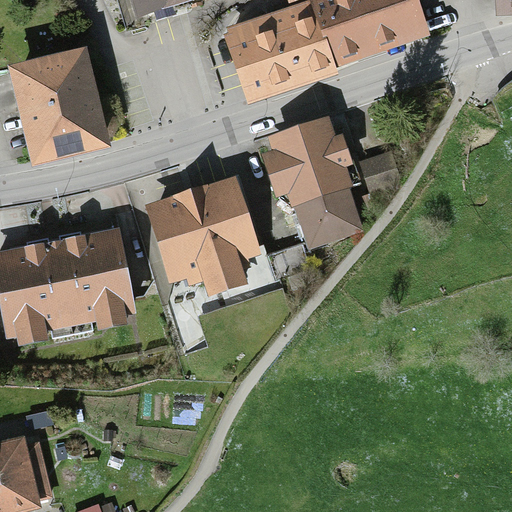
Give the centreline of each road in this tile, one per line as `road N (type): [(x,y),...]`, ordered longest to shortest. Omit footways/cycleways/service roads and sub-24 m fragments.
road 1 (residential): [(464,53),(462,93),(406,192),(240,397),(206,470),(173,511)]
road 2 (tertiary): [(0,191),(98,171),(464,53)]
